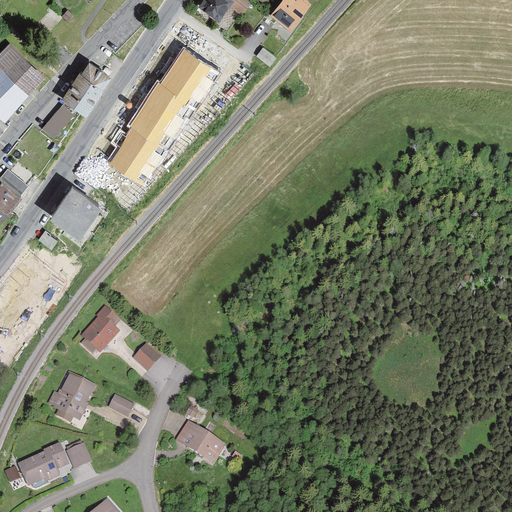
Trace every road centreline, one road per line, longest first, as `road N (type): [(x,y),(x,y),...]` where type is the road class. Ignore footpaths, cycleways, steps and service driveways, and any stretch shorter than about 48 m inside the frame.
road 1 (secondary): [(0,261),(175,0)]
road 2 (unclassified): [(0,148),(134,0)]
road 3 (residential): [(145,460),(30,511)]
